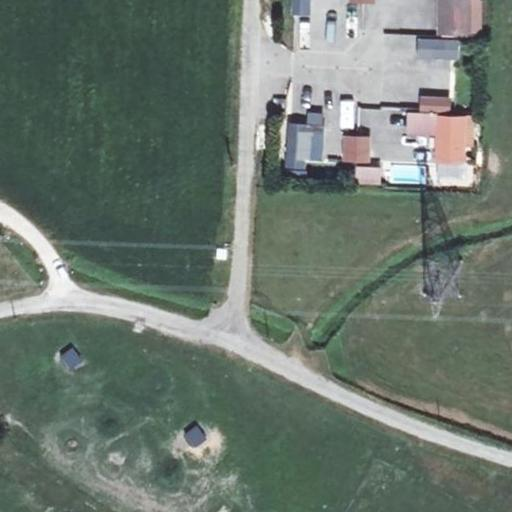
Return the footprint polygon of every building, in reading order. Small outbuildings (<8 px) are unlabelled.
[(289,0),(290,14),(311,13),(310,0),(289,0)] [(482,36),(481,0),(435,0),(436,37),(482,36)] [(462,45),(420,42),(419,61),(462,64),(462,45)] [(451,103),(429,102),(429,113),(451,114),(451,103)] [(353,126),(353,104),(339,104),(339,126),(353,126)] [(464,121),(439,120),(438,153),(463,154),(464,121)] [(309,128),(290,127),(286,168),(305,170),(309,128)] [(369,142),(348,141),(347,141),(346,162),(368,163),(369,142)] [(463,154),(438,153),(438,164),(463,165),(463,154)] [(354,165),(354,180),(378,180),(378,165),(354,165)] [(67,370),(81,362),(73,347),(58,355),(67,370)] [(192,447),(206,438),(199,425),(184,433),(192,447)]
